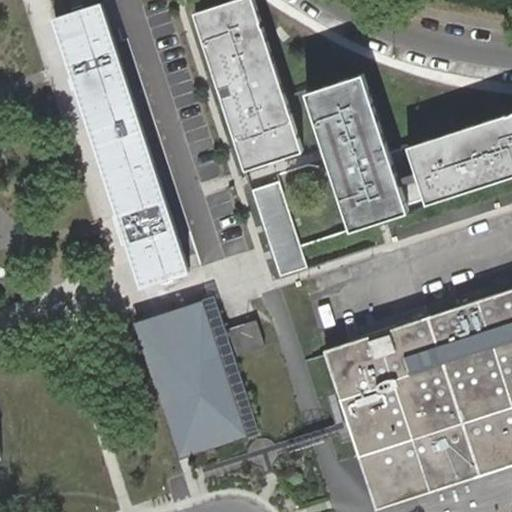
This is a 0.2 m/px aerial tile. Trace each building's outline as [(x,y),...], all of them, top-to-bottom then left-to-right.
[(255,0),(228,0),(195,11),(247,169),(305,150),(255,0)] [(103,7),(58,20),(141,286),(186,272),(103,7)] [(365,72),(307,91),(352,229),(410,210),(408,205),(426,199),(427,204),(511,176),(511,111),(391,151),(365,72)] [(280,181),(253,190),(281,275),(308,266),(280,181)] [(372,346),(364,349),(336,359),(377,480),(405,470),(408,480),(424,474),(421,463),(511,433),(511,290),(430,318),(397,330),(371,338),(372,346)] [(366,327),(371,338),(397,330),(430,318),(426,306),(366,327)] [(172,311),(134,323),(180,463),(232,446),(229,439),(189,452),(150,331),(176,323),(172,311)] [(176,323),(150,331),(189,452),(229,439),(248,433),(209,312),(176,323)] [(234,328),(229,330),(238,356),(265,347),(257,320),(234,328)] [(361,341),(364,349),(372,346),(371,338),(366,327),(357,330),(361,341)] [(336,359),(364,349),(361,341),(333,352),(336,359)] [(377,480),(336,359),(333,352),(324,355),(378,510),(454,486),(503,470),(511,466),(511,433),(421,463),(424,474),(408,480),(405,470),(377,480)]
